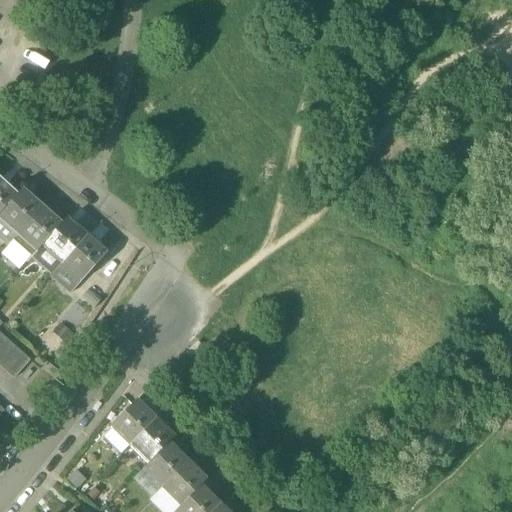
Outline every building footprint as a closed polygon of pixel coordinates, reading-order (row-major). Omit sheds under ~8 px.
[(0,214),(15,198),(0,183),(0,214)] [(15,198),(0,214),(0,222),(16,236),(40,209),(21,191),(15,198)] [(40,209),(16,236),(35,254),(40,248),(60,226),(40,209)] [(40,248),(60,266),(85,238),(65,221),(60,226),(40,248)] [(0,242),(6,248),(16,236),(0,222),(0,242)] [(29,260),(35,254),(16,236),(6,248),(25,265),(29,260)] [(105,256),(85,238),(60,266),(80,284),(105,256)] [(35,254),(29,260),(49,278),(60,266),(40,248),(35,254)] [(60,266),(49,278),(47,280),(67,297),(80,284),(60,266)] [(101,302),(88,290),(80,300),(93,312),(101,302)] [(0,360),(12,347),(3,340),(0,343),(0,360)] [(20,355),(12,347),(0,360),(0,367),(5,372),(20,355)] [(29,363),(20,355),(5,372),(13,380),(29,363)] [(13,380),(24,389),(39,372),(29,363),(13,380)] [(109,429),(128,448),(154,421),(135,403),(133,405),(109,429)] [(128,448),(147,466),(168,445),(173,440),(154,421),(128,448)] [(141,472),(160,490),(186,464),(168,445),(147,466),(141,472)] [(160,490),(179,509),(199,488),(205,483),(186,464),(160,490)] [(75,471),(65,481),(75,492),(85,482),(75,471)] [(175,511),(212,511),(218,507),(199,488),(179,509),(175,511)] [(157,511),(175,511),(179,509),(160,490),(148,503),(157,511)]
